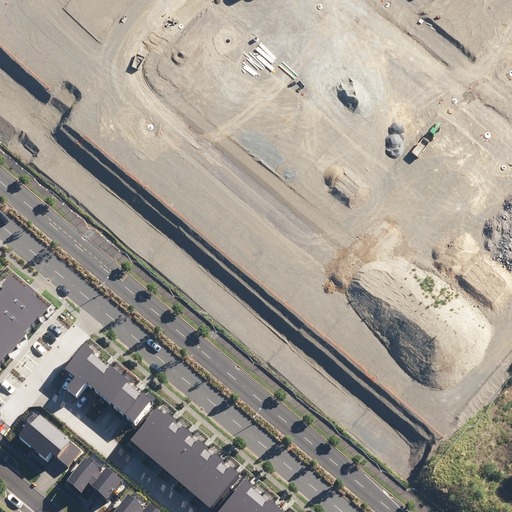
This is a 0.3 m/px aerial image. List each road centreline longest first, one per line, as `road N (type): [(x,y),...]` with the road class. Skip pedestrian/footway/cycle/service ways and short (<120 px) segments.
road 1 (residential): [(120,60),(138,92),(478,381),(511,341)]
road 2 (secondary): [(0,181),(393,511)]
road 3 (secondary): [(341,511),(99,308)]
road 4 (unknown): [(373,291),(511,139)]
road 5 (residential): [(35,385),(189,511)]
road 6 (residential): [(9,0),(79,60),(120,60)]
road 7 (residential): [(458,85),(358,0)]
road 8 (secondary): [(99,308),(0,225)]
